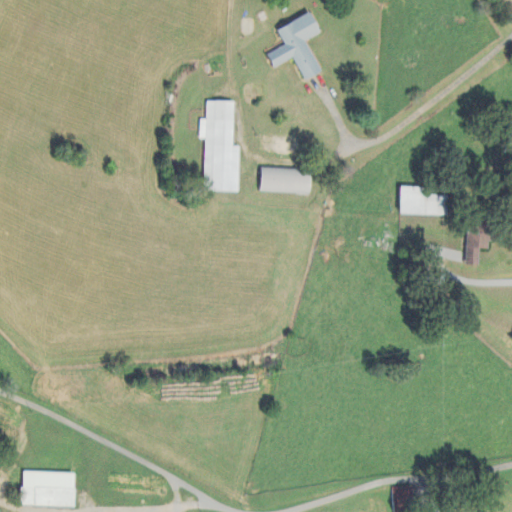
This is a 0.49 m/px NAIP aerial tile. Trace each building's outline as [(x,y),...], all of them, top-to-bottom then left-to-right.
[(318,73),(302,42),(316,35),(305,14),(274,31),(282,47),(264,56),(271,70),(291,59),(302,81),(318,73)] [(235,193),(237,148),(229,148),(230,104),(204,103),(203,122),(198,121),(197,141),(202,141),(200,192),(235,193)] [(306,171),(257,169),(256,194),(305,196),(306,171)] [(418,189),(396,189),(395,216),(438,217),(439,197),(418,197),(418,189)] [(70,476),(19,474),(17,508),(69,509),(70,476)]
